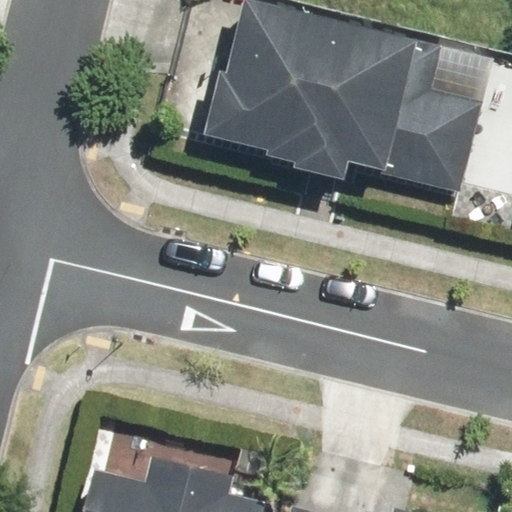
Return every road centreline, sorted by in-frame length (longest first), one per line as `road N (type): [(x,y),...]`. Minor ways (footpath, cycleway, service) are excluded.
road 1 (residential): [(511,370),(1,245)]
road 2 (residential): [(1,245),(63,0)]
